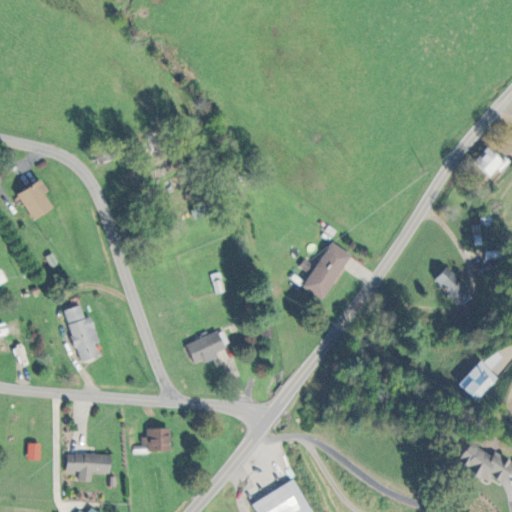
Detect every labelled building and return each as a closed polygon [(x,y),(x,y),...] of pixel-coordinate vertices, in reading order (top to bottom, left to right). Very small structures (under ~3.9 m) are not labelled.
[(506,162),(489,147),(474,162),(489,177),(497,169),(498,171),(506,162)] [(53,208),(45,193),(48,191),(42,179),(17,193),(32,220),(53,208)] [(302,287),(323,299),(351,254),(331,242),(302,287)] [(435,279),(459,305),(473,293),(448,267),(435,279)] [(91,316),(85,318),(81,305),(64,310),(80,361),(99,356),(95,343),(99,342),(91,316)] [(226,348),(218,330),(186,344),(194,363),(203,359),(205,362),(218,356),(217,352),(226,348)] [(484,362),(490,369),(503,358),(497,351),(484,362)] [(458,384),(476,402),(499,378),(480,360),(458,384)] [(170,451),(169,428),(146,428),(147,436),(141,437),(141,446),(133,446),(134,452),(170,451)] [(492,457),(470,442),(456,462),(487,483),(492,477),(502,483),(511,468),(511,461),(497,451),(492,457)] [(111,455),(66,453),(66,473),(78,473),(78,481),(91,482),(91,472),(110,473),(111,455)]
